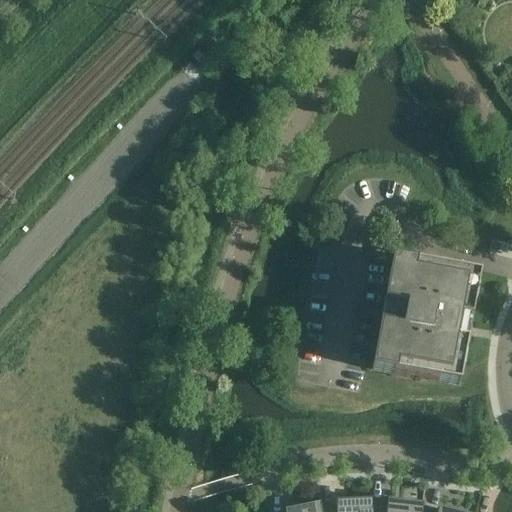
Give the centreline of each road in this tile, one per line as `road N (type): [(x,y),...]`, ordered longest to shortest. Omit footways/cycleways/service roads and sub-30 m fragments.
road 1 (residential): [(380,0),(304,106),(273,167),(235,265),(178,499)]
road 2 (residential): [(257,473),(363,452),(467,464),(511,453)]
